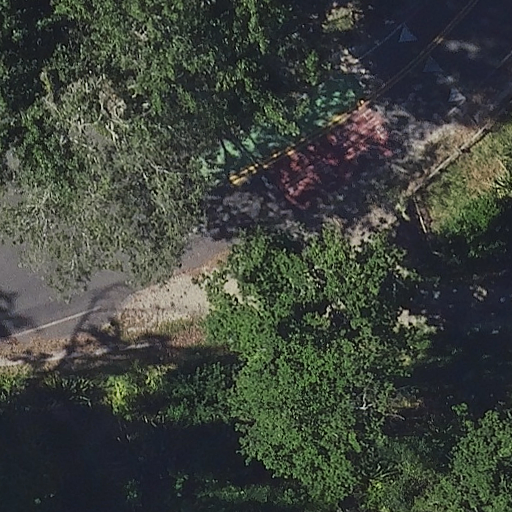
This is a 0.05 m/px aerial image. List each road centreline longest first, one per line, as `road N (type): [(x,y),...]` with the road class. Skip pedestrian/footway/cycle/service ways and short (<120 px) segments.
road 1 (unclassified): [(495,0),(411,90),(319,158),(114,257),(0,298)]
road 2 (track): [(0,216),(40,237),(114,257)]
